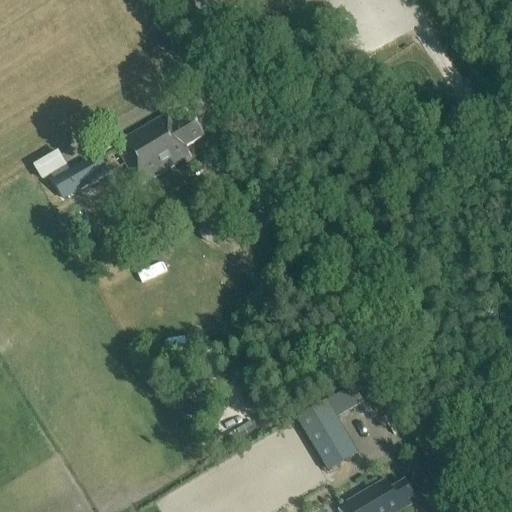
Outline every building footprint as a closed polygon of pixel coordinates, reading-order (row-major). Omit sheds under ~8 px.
[(114,147),(138,188),(191,157),(186,148),(204,138),(192,116),(172,127),(166,116),(114,147)] [(62,150),(36,164),(45,180),(71,166),(62,150)] [(97,155),(52,182),(63,202),(109,175),(97,155)] [(229,365),(250,412),(272,402),(250,356),(229,365)] [(326,403),(298,420),(329,473),(357,456),(326,403)] [(391,491),(388,486),(385,480),(348,501),(354,511),(402,511),(411,507),(408,502),(414,499),(405,483),(391,491)]
